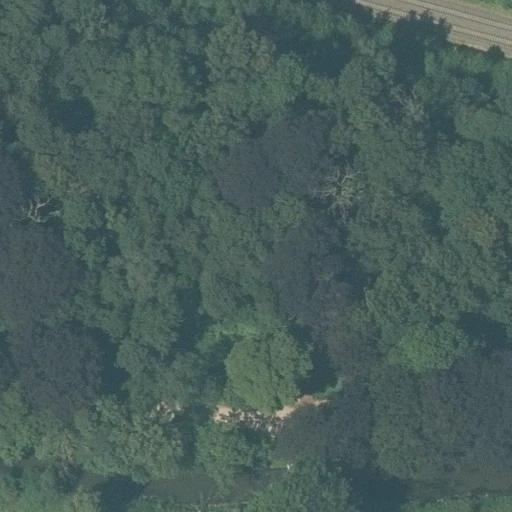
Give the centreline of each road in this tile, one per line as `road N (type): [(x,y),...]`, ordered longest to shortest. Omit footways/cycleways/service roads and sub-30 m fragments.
road 1 (track): [(511,386),(276,422)]
road 2 (track): [(118,407),(276,422)]
road 3 (track): [(0,338),(118,407)]
